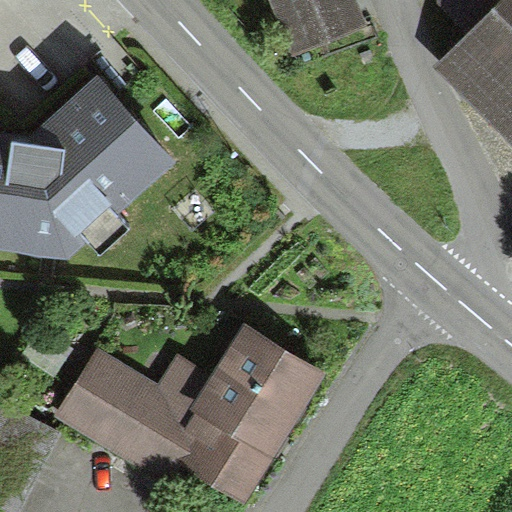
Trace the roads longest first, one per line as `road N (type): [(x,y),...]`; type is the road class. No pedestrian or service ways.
road 1 (tertiary): [(433,277),(333,186),(155,0)]
road 2 (residential): [(396,0),(491,255),(460,302)]
road 3 (residential): [(433,277),(281,511)]
